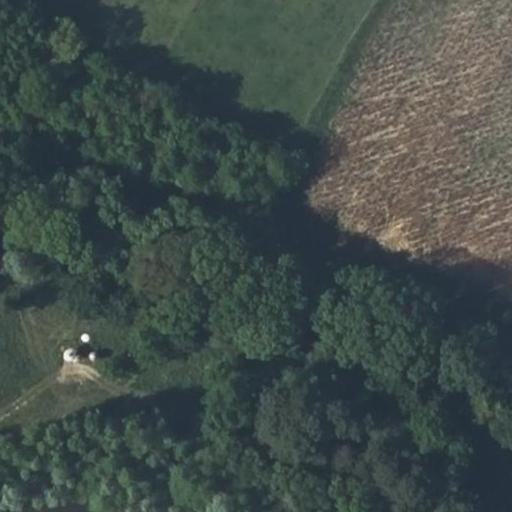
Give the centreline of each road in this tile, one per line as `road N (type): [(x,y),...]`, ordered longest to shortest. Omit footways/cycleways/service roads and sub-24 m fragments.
road 1 (track): [(0,181),(188,274),(289,303),(436,315),(511,368)]
road 2 (track): [(370,511),(309,469),(193,420),(101,400),(0,419)]
